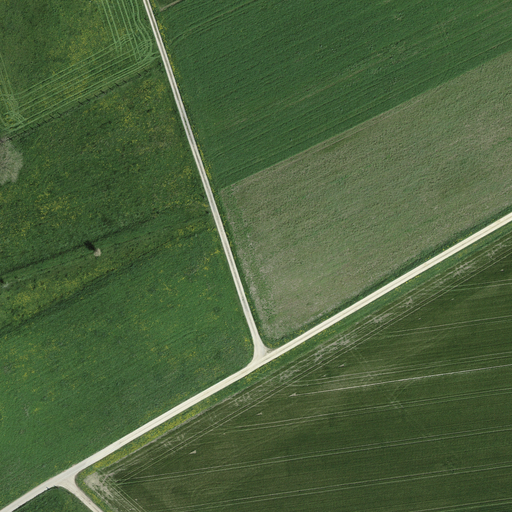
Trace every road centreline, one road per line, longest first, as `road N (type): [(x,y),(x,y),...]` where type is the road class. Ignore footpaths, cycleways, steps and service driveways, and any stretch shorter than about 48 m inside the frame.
road 1 (track): [(511,216),(4,511)]
road 2 (track): [(263,361),(144,0)]
